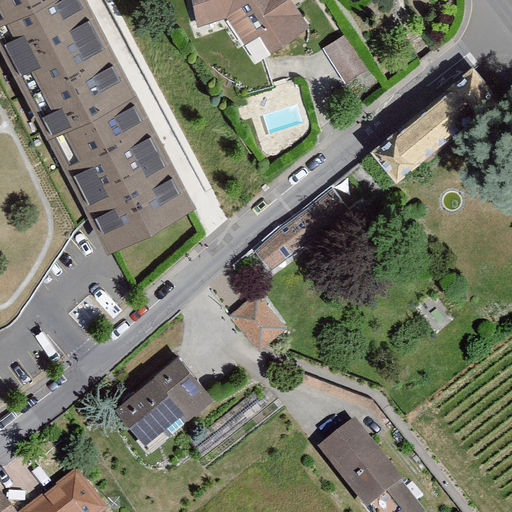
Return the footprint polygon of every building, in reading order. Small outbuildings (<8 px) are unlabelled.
[(79,0),(0,0),(0,55),(105,251),(191,205),(79,0)] [(188,0),(194,25),(219,18),(239,46),(256,34),(267,50),(304,24),(287,0),(188,0)] [(344,35),(322,51),(344,82),(367,66),(344,35)] [(366,157),(388,183),(492,97),(470,71),(366,157)] [(262,248),(274,262),(315,227),(303,213),(262,248)] [(285,329),(257,292),(227,315),(256,351),(285,329)] [(209,402),(173,358),(108,411),(136,446),(176,415),(183,423),(209,402)] [(419,511),(349,423),(315,450),(363,511),(419,511)] [(102,511),(72,473),(21,511),(102,511)] [(10,511),(0,496),(0,511),(10,511)]
